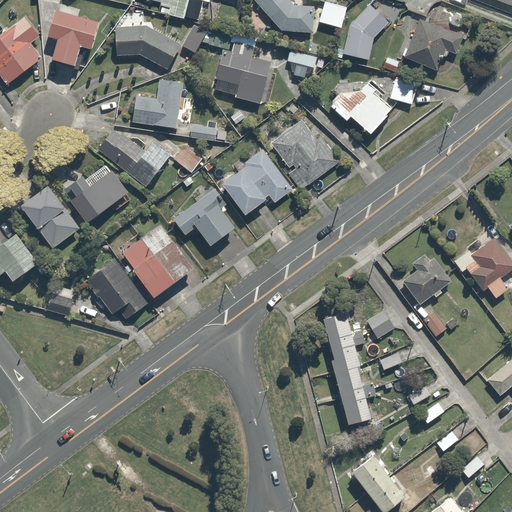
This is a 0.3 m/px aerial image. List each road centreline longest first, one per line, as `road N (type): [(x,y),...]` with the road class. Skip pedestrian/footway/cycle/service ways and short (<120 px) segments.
road 1 (secondary): [(210,330),(511,98)]
road 2 (secondary): [(55,442),(210,330)]
road 3 (secondary): [(210,330),(235,361),(264,468)]
